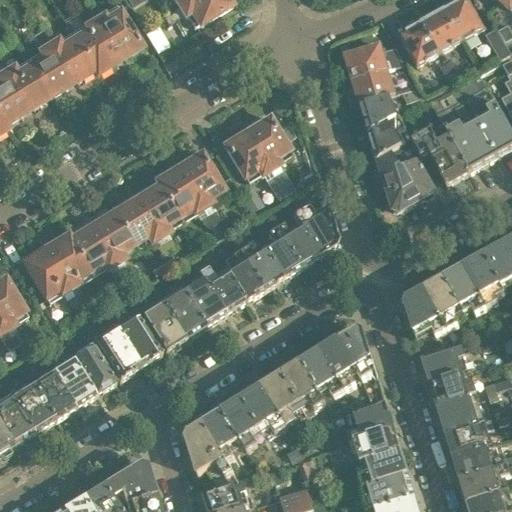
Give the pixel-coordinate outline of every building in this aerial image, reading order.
[(179,12),(198,0),(176,0),(173,2),(179,12)] [(233,10),(226,0),(198,0),(179,12),(182,18),(185,21),(191,18),(199,31),(233,10)] [(448,11),(445,13),(463,44),(485,31),(467,0),(456,6),(453,6),(448,9),(448,11)] [(511,0),(493,0),(511,15),(511,14),(511,0)] [(117,11),(94,25),(119,66),(142,52),(117,11)] [(440,57),(463,44),(445,13),(434,19),(431,18),(426,21),(425,24),(422,26),(440,57)] [(174,14),(164,20),(168,27),(178,21),(174,14)] [(87,34),(75,42),(94,76),(97,80),(119,66),(94,25),(85,30),(87,34)] [(418,70),(440,57),(422,26),(419,28),(416,27),(412,30),(411,32),(400,39),(418,70)] [(511,35),(508,28),(499,34),(506,46),(511,42),(511,35)] [(47,30),(40,35),(46,45),(53,41),(47,30)] [(511,58),(496,32),(486,38),(501,64),(511,58)] [(39,49),(46,45),(40,35),(33,39),(39,49)] [(94,76),(75,42),(62,50),(58,44),(49,49),(73,89),(94,76)] [(30,69),(50,102),(73,89),(49,49),(39,55),(43,61),(30,69)] [(346,60),(353,84),(387,74),(404,69),(401,60),(396,51),(381,55),(380,49),(346,60)] [(511,59),(501,66),(511,84),(506,86),(511,97),(503,102),(511,119),(511,59)] [(450,75),(446,67),(440,70),(445,78),(450,75)] [(4,76),(27,116),(50,102),(30,69),(17,77),(14,71),(4,76)] [(395,99),(387,74),(353,84),(361,109),(390,100),(395,99)] [(450,88),(456,85),(461,81),(457,74),(451,77),(445,81),(450,88)] [(27,116),(4,76),(0,78),(0,119),(6,129),(7,129),(27,116)] [(511,154),(511,135),(497,108),(480,77),(430,104),(448,135),(450,141),(471,177),(511,154)] [(409,95),(413,105),(419,103),(415,93),(409,95)] [(407,108),(413,105),(409,95),(403,97),(407,108)] [(361,109),(370,138),(399,122),(399,121),(397,122),(390,100),(361,109)] [(0,138),(9,133),(7,129),(6,129),(0,119),(0,138)] [(247,136),(270,175),(280,169),(276,163),(289,155),(269,122),(247,136)] [(413,146),(399,122),(370,138),(394,215),(401,217),(437,197),(421,168),(424,167),(423,165),(413,146)] [(468,179),(471,177),(450,141),(439,147),(432,135),(413,146),(423,165),(431,160),(443,182),(442,182),(447,191),(449,190),(451,193),(470,182),(468,179)] [(270,175),(247,136),(224,149),(244,182),(258,174),(261,180),(270,175)] [(42,157),(39,152),(27,159),(29,164),(42,157)] [(179,172),(203,213),(226,199),(201,158),(179,172)] [(203,213),(179,172),(156,185),(158,190),(159,189),(179,223),(192,214),(195,218),(203,213)] [(137,203),(161,242),(170,236),(166,230),(179,223),(159,189),(158,190),(137,203)] [(252,216),(264,208),(254,192),(241,200),(252,216)] [(151,248),(161,242),(137,203),(114,216),(135,249),(148,241),(151,248)] [(301,234),(319,263),(334,254),(337,248),(325,212),(313,219),(308,211),(292,220),(301,234)] [(207,219),(213,229),(218,226),(218,221),(214,214),(207,219)] [(135,249),(114,216),(92,230),(116,269),(125,263),(122,257),(135,249)] [(213,229),(207,219),(200,222),(204,230),(208,232),(213,229)] [(282,229),(275,234),(301,275),(312,268),(311,268),(319,263),(301,234),(290,241),(282,229)] [(92,230),(70,243),(90,276),(103,268),(107,274),(116,269),(92,230)] [(290,282),(301,275),(275,234),(267,238),(272,247),(262,253),(281,286),(289,281),(290,282)] [(77,284),(90,276),(70,243),(68,239),(45,253),(70,293),(80,288),(77,284)] [(164,248),(170,257),(175,254),(174,249),(171,244),(164,248)] [(170,257),(164,248),(157,252),(161,258),(165,260),(170,257)] [(511,260),(506,250),(485,261),(502,291),(511,286),(511,260)] [(274,290),(281,286),(262,253),(251,259),(246,252),(239,256),(264,298),(275,291),(274,290)] [(70,293),(45,253),(23,266),(48,307),(70,293)] [(239,256),(231,261),(232,263),(224,267),(225,269),(222,271),(224,275),(225,275),(245,308),(252,303),(253,305),(264,298),(239,256)] [(172,261),(171,262),(151,274),(156,281),(177,268),(172,261)] [(493,296),(502,291),(485,261),(465,272),(488,313),(499,307),(493,296)] [(126,270),(120,274),(126,284),(130,282),(130,276),(126,270)] [(476,320),(488,313),(465,272),(445,283),(462,313),(470,308),(476,320)] [(199,278),(203,286),(225,321),(245,309),(245,308),(225,275),(224,275),(213,282),(207,273),(199,278)] [(121,287),(126,284),(120,274),(112,279),(116,285),(121,287)] [(453,318),(462,313),(445,283),(425,295),(447,336),(459,329),(453,318)] [(4,284),(0,286),(0,327),(6,337),(16,331),(15,330),(27,323),(23,317),(24,317),(4,284)] [(205,333),(225,321),(203,286),(183,298),(205,333)] [(74,299),(81,310),(86,307),(85,302),(81,295),(74,299)] [(447,336),(425,295),(408,304),(406,308),(406,309),(418,346),(423,362),(446,355),(441,339),(447,336)] [(162,309),(162,310),(185,346),(205,333),(183,298),(163,310),(162,309)] [(76,313),(81,310),(74,299),(67,303),(71,310),(76,313)] [(165,359),(185,346),(162,310),(142,323),(165,359)] [(113,329),(140,374),(162,361),(134,316),(113,329)] [(118,387),(140,374),(113,329),(91,342),(118,387)] [(497,331),(487,334),(490,343),(500,339),(497,331)] [(358,332),(337,346),(355,374),(356,373),(363,385),(373,379),(366,367),(373,363),(364,335),(358,332)] [(8,341),(15,352),(20,349),(19,343),(15,337),(8,341)] [(8,341),(3,344),(7,352),(11,354),(15,352),(8,341)] [(350,377),(355,374),(337,346),(320,356),(345,396),(357,389),(350,377)] [(91,349),(72,362),(74,365),(96,401),(115,389),(93,353),(91,349)] [(468,367),(464,354),(424,367),(432,391),(478,377),(487,374),(484,364),(474,367),(474,366),(468,367)] [(335,402),(345,396),(320,356),(302,368),(320,397),(328,391),(335,402)] [(96,401),(74,365),(72,362),(51,375),(53,378),(75,414),(76,414),(96,401)] [(319,397),(320,397),(302,368),(281,380),(306,419),(315,414),(326,408),(319,397)] [(75,414),(53,378),(51,375),(30,388),(32,391),(54,427),(75,414)] [(478,400),(475,391),(479,390),(479,387),(481,386),(478,377),(432,391),(438,412),(478,400)] [(297,424),(306,419),(281,380),(262,392),(287,432),(298,425),(297,424)] [(501,385),(503,393),(508,391),(511,389),(511,382),(501,385)] [(493,387),(485,390),(488,397),(496,395),(493,387)] [(54,427),(32,391),(30,388),(9,401),(33,440),(54,427)] [(276,438),(287,432),(262,392),(242,405),(260,434),(270,428),(276,438)] [(488,397),(490,405),(498,403),(496,395),(488,397)] [(482,413),(478,400),(438,412),(447,440),(493,426),(489,416),(482,419),(481,414),(482,413)] [(0,406),(0,432),(13,453),(33,441),(33,440),(9,401),(0,406)] [(252,439),(260,434),(242,405),(223,417),(240,445),(247,457),(259,450),(252,439)] [(395,433),(387,410),(354,421),(347,423),(349,428),(351,428),(354,436),(347,438),(350,447),(395,433)] [(344,426),(340,414),(331,417),(335,429),(344,426)] [(228,452),(240,445),(223,417),(204,428),(228,467),(235,463),(228,452)] [(497,423),(499,429),(511,426),(509,420),(497,423)] [(493,426),(447,440),(454,462),(494,450),(491,440),(489,441),(488,436),(495,434),(493,426)] [(235,477),(228,467),(204,428),(190,437),(187,444),(198,480),(218,469),(226,483),(235,477)] [(0,460),(13,453),(0,432),(0,460)] [(402,456),(395,433),(350,447),(352,456),(356,455),(361,468),(362,468),(402,456)] [(345,448),(342,441),(334,444),(336,451),(345,448)] [(495,449),(494,450),(454,462),(461,486),(509,471),(505,461),(496,464),(493,455),(497,454),(495,449)] [(294,470),(303,464),(296,452),(287,457),(294,470)] [(360,481),(364,494),(409,480),(402,456),(362,468),(365,479),(360,481)] [(305,484),(317,481),(311,463),(303,465),(301,470),(305,484)] [(139,468),(104,489),(112,502),(121,497),(123,504),(153,495),(148,478),(145,470),(139,468)] [(511,479),(509,471),(461,486),(468,509),(510,496),(510,495),(509,489),(504,490),(502,482),(511,479)] [(283,475),(273,478),(276,488),(286,486),(283,475)] [(276,488),(273,478),(263,481),(264,488),(276,488)] [(390,511),(417,504),(409,480),(364,494),(368,507),(362,509),(362,511),(390,511)] [(117,511),(112,502),(104,489),(84,503),(89,511),(117,511)] [(208,511),(245,511),(242,501),(248,500),(245,489),(205,502),(208,511)] [(313,511),(312,508),(312,507),(308,494),(281,503),(281,504),(283,511),(313,511)] [(153,495),(123,504),(125,511),(158,511),(154,498),(153,495)] [(468,509),(469,511),(511,511),(511,497),(511,498),(510,496),(468,509)] [(89,511),(84,503),(68,511),(89,511)]
